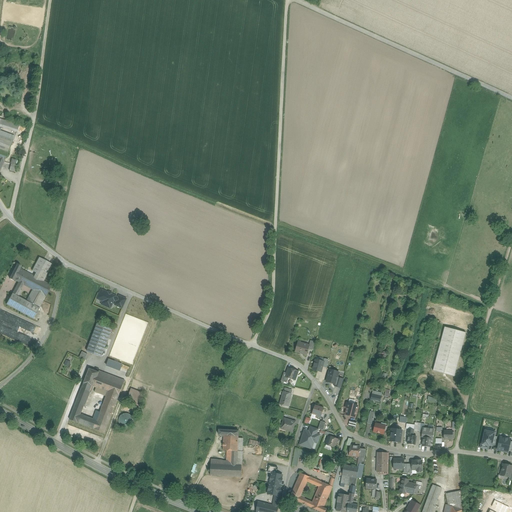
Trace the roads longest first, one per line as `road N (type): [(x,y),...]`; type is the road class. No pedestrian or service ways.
road 1 (residential): [(0,204),(64,263),(287,358),(315,381)]
road 2 (track): [(252,346),(271,305),(286,0)]
road 3 (track): [(511,98),(295,0)]
road 4 (residential): [(315,381),(352,436),(393,450),(511,459)]
road 5 (secondary): [(0,409),(107,472),(202,511)]
road 6 (track): [(49,0),(9,220)]
road 7 (track): [(511,238),(456,451)]
road 8 (residential): [(281,511),(315,381)]
